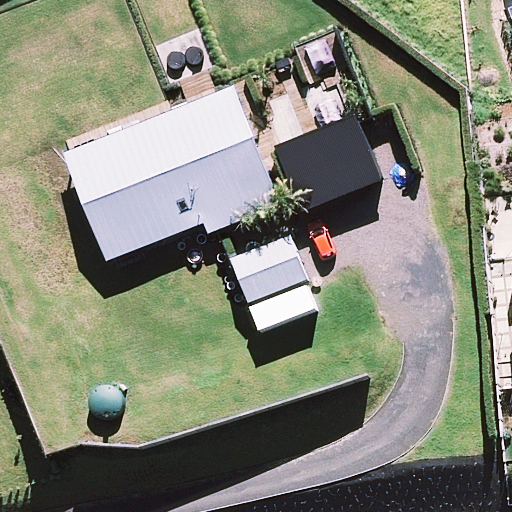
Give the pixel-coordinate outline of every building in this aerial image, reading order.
[(380,187),(329,38),(297,49),(312,92),(268,107),(304,212),(380,187)] [(285,207),(239,90),(67,158),(109,263),(207,225),(211,236),(285,207)] [(0,237),(50,219),(34,175),(0,187),(0,237)] [(308,283),(291,240),(233,263),(250,306),(308,283)] [(118,377),(92,313),(50,330),(76,394),(118,377)]
